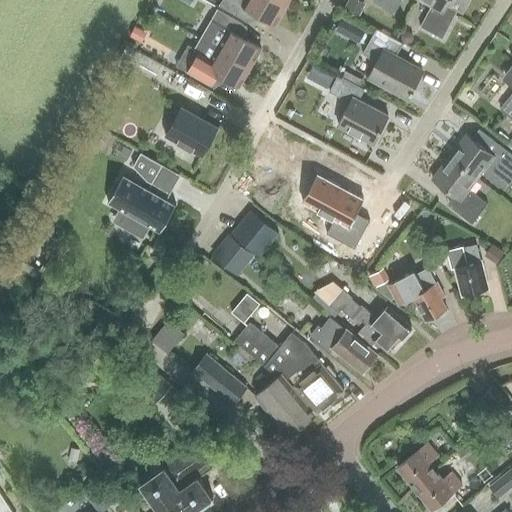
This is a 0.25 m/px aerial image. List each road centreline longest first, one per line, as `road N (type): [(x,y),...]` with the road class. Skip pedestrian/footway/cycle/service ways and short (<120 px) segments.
road 1 (tertiary): [(511,344),(428,371),(332,442)]
road 2 (residential): [(397,169),(506,0)]
